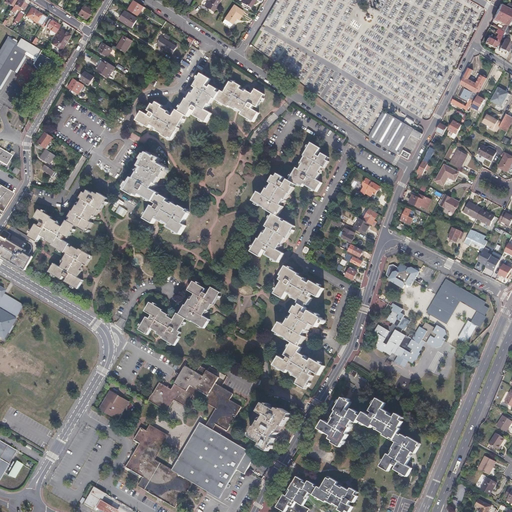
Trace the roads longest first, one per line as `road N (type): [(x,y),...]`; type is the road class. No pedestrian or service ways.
road 1 (residential): [(0,266),(97,325),(108,346),(106,363),(40,476)]
road 2 (residential): [(254,511),(346,357),(366,297)]
road 3 (primary): [(511,299),(424,511)]
road 4 (residential): [(0,224),(27,178),(30,133),(89,31)]
road 5 (residential): [(357,138),(297,249),(299,260),(366,297)]
road 6 (primary): [(435,511),(511,332)]
road 7 (residential): [(236,58),(357,138)]
road 8 (residential): [(383,234),(511,298)]
road 9 (residential): [(409,168),(473,45)]
